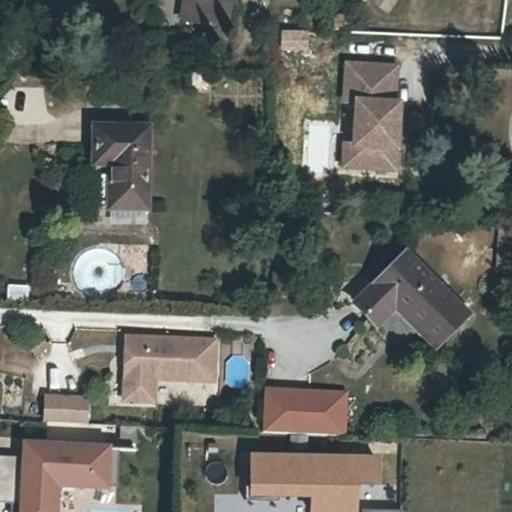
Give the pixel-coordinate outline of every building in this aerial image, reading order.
[(180,30),(199,30),(199,43),(223,44),(223,0),(190,0),(191,3),(181,3),(180,30)] [(403,0),(402,0),(380,0),(375,7),(390,16),(403,0)] [(346,172),(396,176),(401,112),(396,111),(399,75),(352,72),(349,109),(360,109),(357,151),(348,150),(346,172)] [(94,169),(110,170),(110,212),(146,213),(145,133),(94,132),(94,169)] [(409,257),(359,306),(381,329),(400,310),(442,347),(471,316),(409,257)] [(220,343),(131,342),(130,406),(158,406),(158,388),(166,381),(219,381),(220,343)] [(351,389),(265,385),(264,430),(349,434),(351,389)] [(94,402),(54,400),(53,425),(93,426),(94,402)] [(107,449),(24,446),(24,457),(0,456),(0,503),(21,505),(21,511),(36,511),(37,511),(55,511),(57,486),(106,488),(107,449)] [(119,450),(107,449),(106,488),(117,488),(119,450)] [(385,462),(259,460),(259,476),(253,476),(253,502),(286,503),(286,497),(320,498),(319,511),(361,511),(362,486),(384,486),(385,462)]
